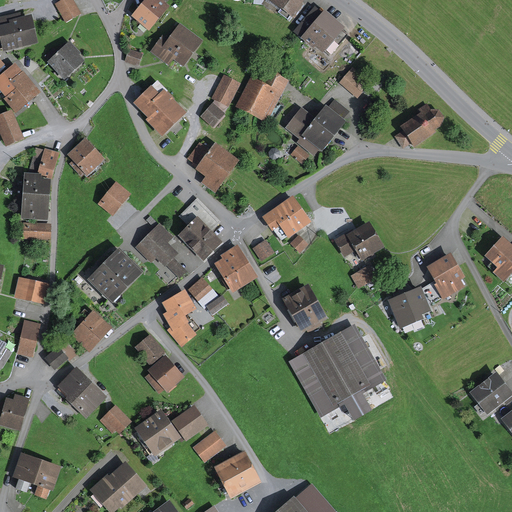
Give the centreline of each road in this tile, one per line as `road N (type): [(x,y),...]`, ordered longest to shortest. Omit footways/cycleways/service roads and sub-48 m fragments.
road 1 (residential): [(511,164),(360,154),(240,229)]
road 2 (residential): [(40,380),(55,179),(73,130)]
road 3 (residential): [(144,312),(213,394),(257,465),(268,507)]
road 4 (tertiary): [(511,152),(339,0)]
road 5 (residential): [(123,79),(151,147),(240,229)]
road 6 (residential): [(1,511),(40,380)]
road 7 (residential): [(240,229),(144,312)]
road 8 (residential): [(144,312),(62,373),(40,380)]
